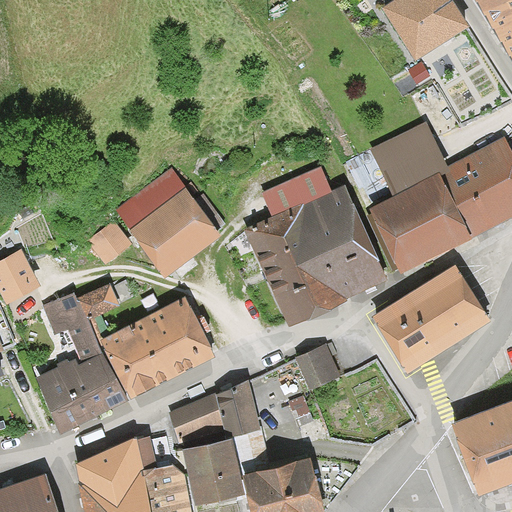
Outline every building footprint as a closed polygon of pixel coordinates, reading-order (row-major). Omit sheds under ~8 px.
[(449,0),(398,0),(384,8),(415,61),(467,31),(449,0)] [(511,0),(475,0),(511,65),(511,0)] [(396,198),(371,211),(403,273),(511,217),(511,148),(507,139),(451,168),(428,124),(372,153),(396,198)] [(246,231),(292,327),(390,281),(345,187),(333,193),(321,168),(262,196),(272,219),(246,231)] [(191,186),(131,229),(165,277),(225,235),(191,186)] [(21,253),(0,263),(0,290),(6,303),(38,288),(21,253)] [(459,266),(375,318),(410,374),(488,318),(459,266)] [(75,293),(45,310),(59,335),(68,330),(86,362),(75,368),(70,359),(34,379),(66,437),(133,401),(103,340),(75,293)] [(191,297),(103,340),(133,401),(221,358),(191,297)] [(323,347),(298,360),(312,389),(338,377),(323,347)] [(223,420),(227,437),(262,430),(249,382),(171,415),(177,435),(223,420)] [(511,400),(451,425),(479,497),(511,484),(511,400)] [(233,437),(184,450),(195,508),(248,494),(233,437)] [(136,438),(77,463),(88,511),(191,511),(181,467),(157,469),(150,439),(136,438)] [(248,494),(251,511),(325,511),(311,458),(243,476),(248,494)] [(62,511),(49,473),(0,489),(0,511),(62,511)]
